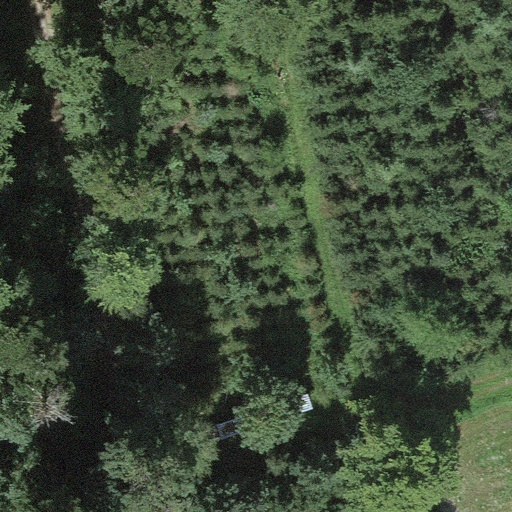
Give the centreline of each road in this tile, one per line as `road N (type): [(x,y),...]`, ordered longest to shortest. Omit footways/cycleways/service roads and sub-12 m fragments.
road 1 (track): [(149,511),(49,0)]
road 2 (track): [(511,375),(370,421)]
